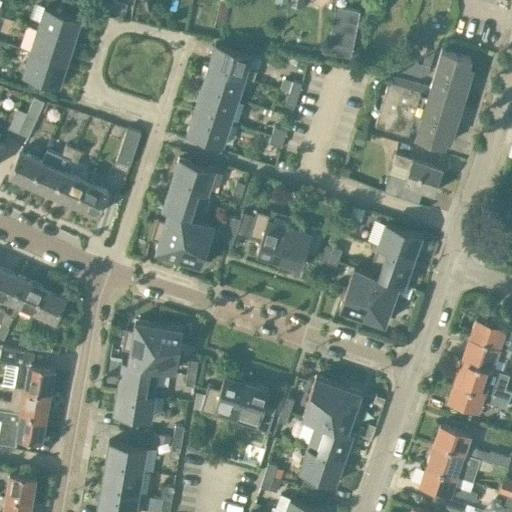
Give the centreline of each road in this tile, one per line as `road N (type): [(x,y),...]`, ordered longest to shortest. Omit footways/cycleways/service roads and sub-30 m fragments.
road 1 (residential): [(414,370),(106,275)]
road 2 (residential): [(346,73),(314,182),(462,225)]
road 3 (residential): [(61,511),(106,275)]
road 4 (residential): [(163,117),(90,93),(111,26),(187,42)]
road 5 (residential): [(462,225),(511,59)]
road 6 (residential): [(163,117),(106,275)]
road 7 (residential): [(365,511),(414,370)]
